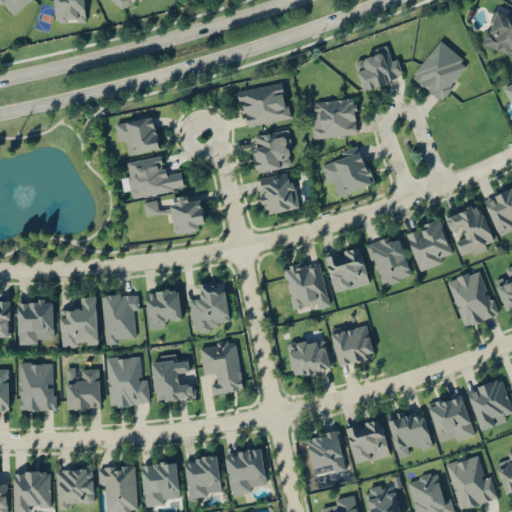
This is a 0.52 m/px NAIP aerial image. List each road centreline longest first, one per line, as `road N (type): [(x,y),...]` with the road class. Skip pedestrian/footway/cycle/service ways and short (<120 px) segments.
road 1 (residential): [(0,272),(239,247),(367,213),(511,152)]
road 2 (residential): [(0,441),(131,439),(271,415),(379,390),(511,340)]
road 3 (secondary): [(0,113),(207,63),(387,0)]
road 4 (secondary): [(291,0),(107,57),(0,80)]
road 5 (residential): [(290,511),(239,247)]
road 6 (residential): [(442,186),(412,112),(394,110),(384,128),(407,198)]
